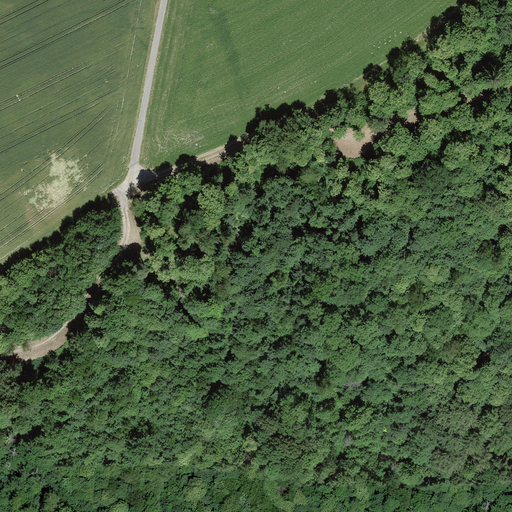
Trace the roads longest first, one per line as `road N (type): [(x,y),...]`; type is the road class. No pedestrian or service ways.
road 1 (track): [(0,267),(134,172),(160,178),(295,121),(358,135),(511,81)]
road 2 (track): [(163,0),(124,195),(127,230),(114,261),(51,337),(0,353)]
